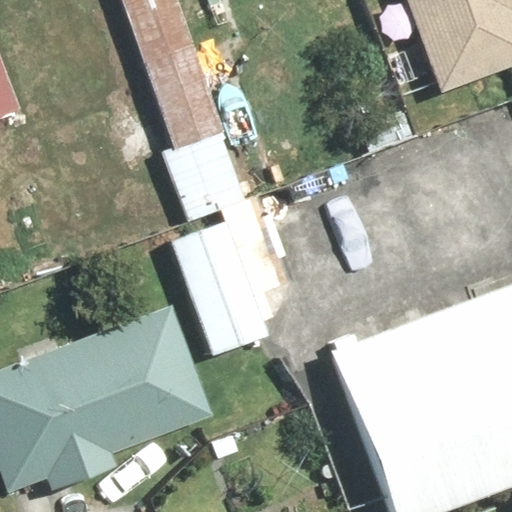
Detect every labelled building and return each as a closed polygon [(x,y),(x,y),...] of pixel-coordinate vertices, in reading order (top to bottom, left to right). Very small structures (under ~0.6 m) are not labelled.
[(176,218),(240,194),(167,0),(114,0),(170,149),(153,156),(176,218)] [(511,0),(397,0),(435,95),(511,65),(511,0)] [(0,59),(0,115),(19,108),(0,59)] [(511,271),(300,350),(361,511),(401,511),(511,471),(511,271)] [(110,457),(210,418),(163,300),(0,364),(0,492),(1,496),(41,480),(47,497),(115,470),(110,457)]
